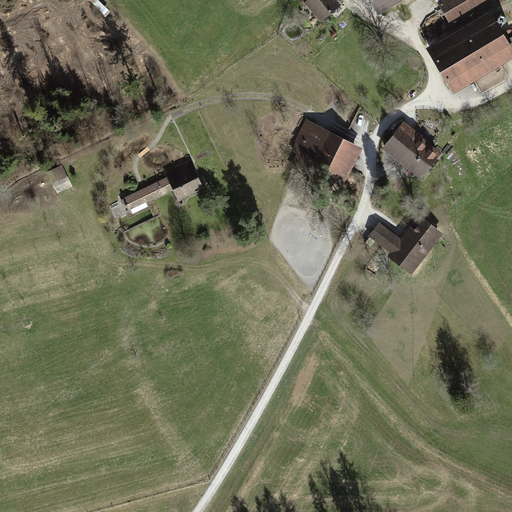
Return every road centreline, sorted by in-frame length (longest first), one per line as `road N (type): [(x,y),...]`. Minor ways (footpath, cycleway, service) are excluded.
road 1 (track): [(197,511),(272,387),(360,212),(380,128),(409,108),(471,103),(511,84)]
road 2 (track): [(373,145),(273,98),(218,99),(171,116)]
road 3 (track): [(434,105),(433,72),(421,47),(356,0)]
